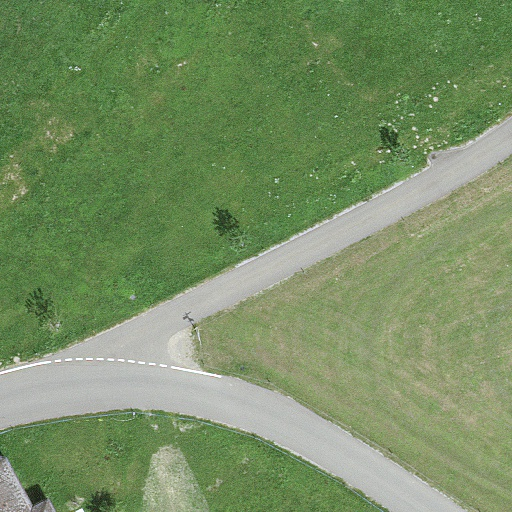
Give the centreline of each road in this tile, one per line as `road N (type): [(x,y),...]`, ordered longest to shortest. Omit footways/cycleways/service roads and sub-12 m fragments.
road 1 (track): [(86,385),(164,322),(511,134)]
road 2 (unclassified): [(424,511),(256,409),(174,389),(86,385)]
